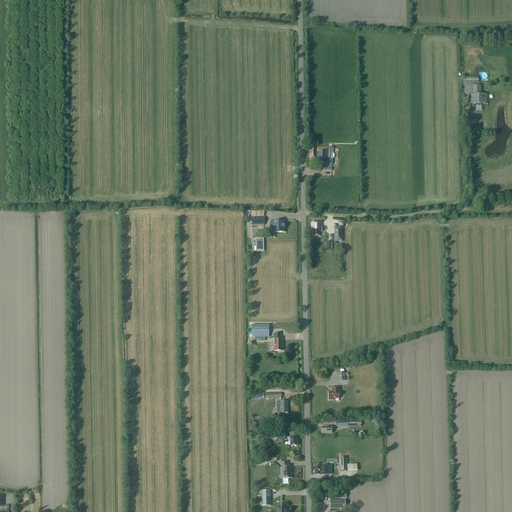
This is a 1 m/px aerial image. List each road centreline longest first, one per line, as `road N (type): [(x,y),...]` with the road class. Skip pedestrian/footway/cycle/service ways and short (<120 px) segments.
road 1 (tertiary): [(308,511),(298,0)]
road 2 (track): [(462,210),(302,215)]
